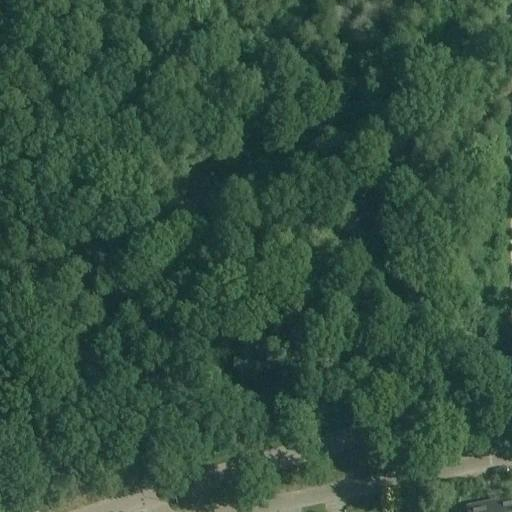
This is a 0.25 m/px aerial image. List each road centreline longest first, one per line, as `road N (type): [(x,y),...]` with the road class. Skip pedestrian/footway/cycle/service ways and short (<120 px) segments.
road 1 (unclassified): [(142,498),(511,393)]
road 2 (residential): [(237,511),(511,456)]
